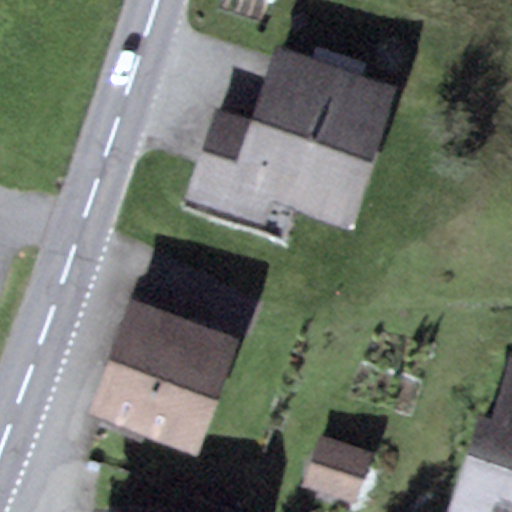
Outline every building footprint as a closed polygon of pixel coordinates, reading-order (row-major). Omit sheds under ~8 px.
[(285,61),(257,144),(216,130),(197,187),(239,201),(249,170),(336,198),(372,90),(285,61)] [(217,339),(138,310),(98,421),(136,435),(145,410),(186,425),(217,339)] [(511,373),(498,420),(486,416),(476,449),(511,459),(511,373)] [(312,478),(349,491),(361,454),(324,442),(312,478)] [(511,511),(511,459),(476,449),(459,501),(492,511),(511,511)]
